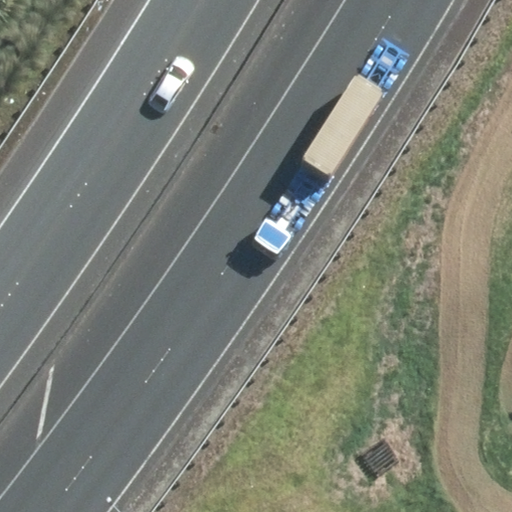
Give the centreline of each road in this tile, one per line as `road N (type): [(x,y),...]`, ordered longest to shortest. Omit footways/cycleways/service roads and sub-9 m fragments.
road 1 (motorway): [(421,0),(262,244),(71,511)]
road 2 (motorway): [(0,289),(195,0)]
